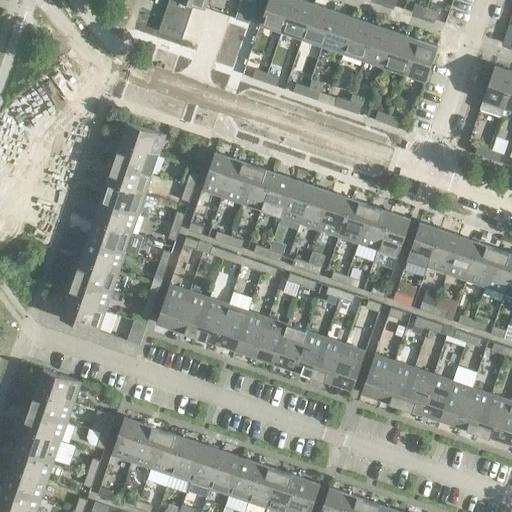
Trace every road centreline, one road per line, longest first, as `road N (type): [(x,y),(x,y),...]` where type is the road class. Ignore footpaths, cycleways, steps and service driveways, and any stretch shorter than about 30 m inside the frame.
road 1 (residential): [(511,496),(47,339),(27,321)]
road 2 (residential): [(431,173),(169,87)]
road 3 (residential): [(431,173),(488,0)]
road 4 (residential): [(34,0),(112,69),(169,87)]
road 5 (residential): [(169,87),(111,47),(71,0)]
